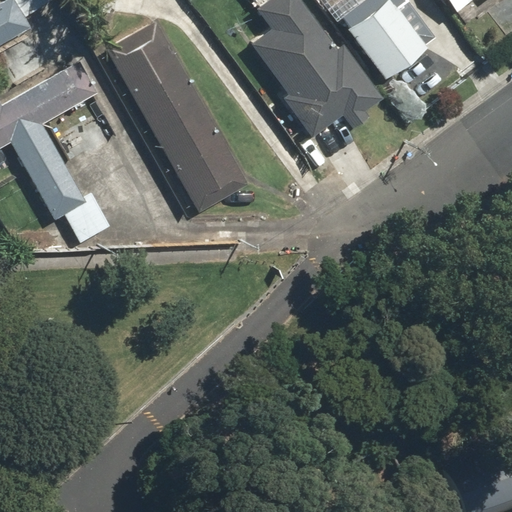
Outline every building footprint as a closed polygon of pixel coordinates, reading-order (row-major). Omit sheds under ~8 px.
[(0,37),(18,25),(1,0),(0,0),(0,152),(46,221),(56,214),(77,246),(104,228),(35,124),(79,95),(58,63),(0,101),(0,37)] [(7,0),(16,12),(34,0),(7,0)] [(77,0),(76,24),(94,25),(95,11),(110,12),(110,0),(77,0)] [(238,45),(276,94),(270,100),(306,146),(374,94),(301,0),(258,0),(246,10),(260,28),(238,45)] [(394,0),(338,0),(325,10),(374,76),(416,45),(387,5),(394,0)] [(436,0),(446,12),(461,0),(478,0),(479,0),(436,0)] [(146,26),(95,56),(188,216),(239,186),(146,26)] [(511,441),(435,466),(450,511),(478,511),(507,503),(509,507),(511,505),(511,441)]
